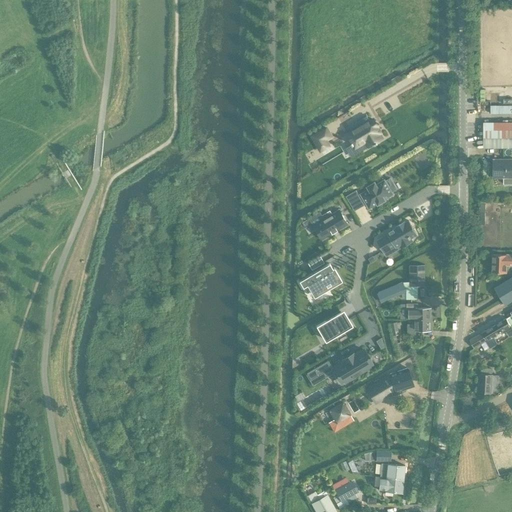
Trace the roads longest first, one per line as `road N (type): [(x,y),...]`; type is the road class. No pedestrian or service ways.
road 1 (residential): [(430,511),(463,295),(462,189)]
road 2 (unknown): [(1,511),(13,359),(47,263),(58,244),(71,242)]
road 3 (residential): [(462,189),(461,0)]
